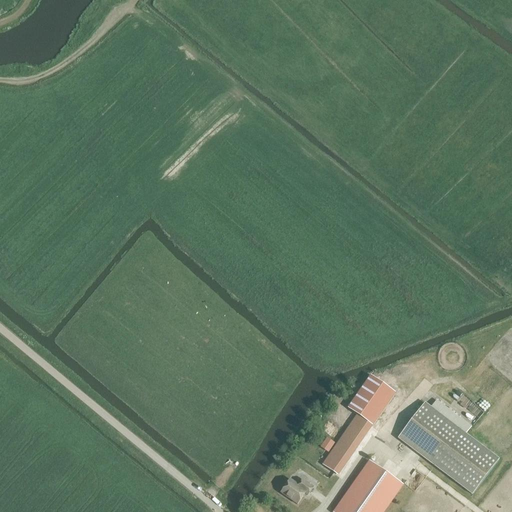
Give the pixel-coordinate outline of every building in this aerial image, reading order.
[(370,377),(349,408),(372,424),(394,392),(370,377)] [(459,403),(479,419),(485,411),(465,395),(459,403)] [(498,458),(424,403),(398,438),(471,493),(498,458)] [(325,431),(333,437),(347,417),(339,411),(325,431)] [(336,474),(359,442),(369,427),(356,418),(323,465),(336,474)] [(326,438),(319,448),(327,453),(334,443),(326,438)] [(397,477),(402,467),(388,460),(383,470),(397,477)] [(333,511),(384,511),(403,485),(369,461),(333,511)] [(298,504),(305,493),(308,495),(314,487),(304,479),(299,486),(290,479),(281,492),(298,504)]
